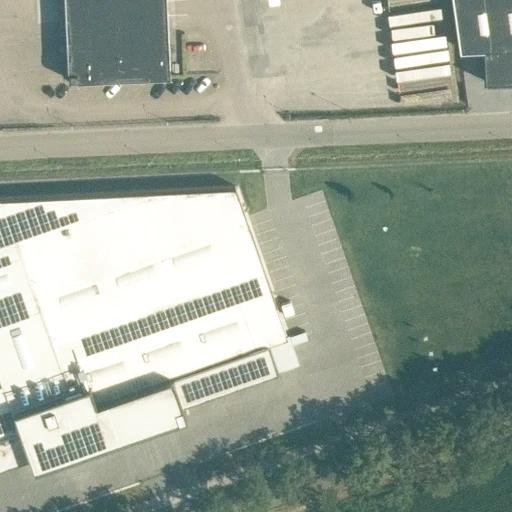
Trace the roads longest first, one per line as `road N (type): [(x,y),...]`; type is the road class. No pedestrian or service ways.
road 1 (unclassified): [(0,147),(511,126)]
road 2 (tertiary): [(222,511),(511,410)]
road 3 (unknown): [(223,0),(241,137)]
